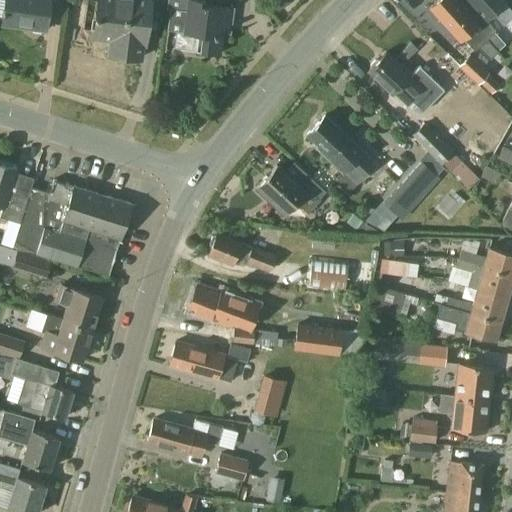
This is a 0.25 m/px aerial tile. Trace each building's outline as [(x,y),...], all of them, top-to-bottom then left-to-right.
[(28,28),(45,30),(49,0),(5,0),(3,21),(29,24),(28,28)] [(112,54),(140,58),(142,43),(144,43),(150,0),(98,0),(94,33),(114,36),(112,54)] [(196,51),(220,54),(224,22),(229,23),(231,9),(204,5),(204,0),(202,0),(167,0),(166,9),(187,11),(184,32),(199,34),(196,51)] [(478,47),(489,59),(498,51),(497,50),(487,38),(494,32),(496,30),(486,20),(507,2),(505,0),(437,0),(429,9),(460,43),(464,39),(474,50),(478,47)] [(494,32),(487,38),(497,50),(505,44),(494,32)] [(403,105),(420,110),(434,94),(402,63),(400,66),(386,52),(368,71),(393,94),(403,105)] [(458,65),(489,96),(500,85),(488,74),(490,72),(470,53),(458,65)] [(348,168),(361,179),(376,165),(325,115),(306,134),(319,147),(317,149),(343,174),(348,168)] [(412,134),(467,189),(481,176),(486,165),(485,165),(486,164),(444,121),(433,131),(424,122),(412,134)] [(498,156),(511,162),(511,150),(503,146),(498,156)] [(440,176),(421,159),(383,202),(398,214),(409,202),(414,206),(440,176)] [(0,211),(0,217),(19,224),(27,197),(8,191),(15,168),(0,163),(0,207),(1,208),(0,211)] [(292,177),(278,163),(255,188),(263,196),(265,194),(285,213),(297,200),(308,211),(326,192),(301,168),(292,177)] [(486,165),(481,176),(496,182),(501,171),(486,165)] [(12,246),(107,275),(119,238),(120,239),(130,204),(53,180),(47,199),(29,193),(12,246)] [(245,263),(268,272),(274,255),(241,243),(217,234),(208,256),(232,265),(233,262),(238,263),(240,258),(246,260),(245,263)] [(458,258),(511,273),(511,252),(488,246),(485,256),(460,250),(458,258)] [(12,267),(46,278),(51,260),(17,249),(16,250),(12,267)] [(312,257),(308,288),(344,292),(348,261),(312,257)] [(379,273),(407,276),(408,261),(381,258),(379,273)] [(506,297),(511,277),(511,273),(458,258),(456,267),(470,272),(466,286),(476,289),(506,297)] [(254,307),(196,285),(188,306),(221,319),(229,322),(231,318),(247,324),(254,307)] [(371,308),(397,316),(404,293),(377,285),(371,308)] [(63,321),(91,330),(101,298),(61,286),(56,302),(68,305),(64,318),(63,321)] [(434,301),(500,320),(506,297),(476,289),(472,303),(436,293),(434,301)] [(495,339),(500,320),(434,301),(432,301),(431,305),(438,307),(435,317),(436,317),(434,328),(453,333),(454,328),(465,331),(495,339)] [(82,361),(91,330),(63,321),(64,318),(47,313),(42,331),(46,332),(41,348),(82,361)] [(326,349),(329,325),(285,321),(283,345),(326,349)] [(232,341),(253,344),(254,328),(234,326),(232,341)] [(0,351),(19,357),(24,340),(0,333),(0,351)] [(388,360),(445,366),(447,346),(390,340),(388,360)] [(207,374),(230,380),(236,358),(175,341),(169,363),(207,374)] [(455,395),(488,399),(492,366),(459,363),(455,394),(455,395)] [(258,394),(254,409),(276,415),(280,400),(285,380),(263,375),(258,394)] [(72,390),(37,380),(29,408),(64,418),(72,390)] [(352,404),(385,407),(387,388),(354,385),(352,404)] [(485,432),(488,399),(455,395),(455,394),(440,392),(438,411),(453,412),(452,428),(485,432)] [(22,462),(48,470),(58,438),(31,430),(35,419),(5,410),(0,425),(0,436),(27,444),(22,462)] [(148,440),(202,455),(205,441),(218,444),(223,427),(195,419),(192,428),(154,418),(148,440)] [(410,441),(432,443),(434,443),(436,427),(412,424),(410,441)] [(408,454),(430,458),(432,443),(410,441),(408,454)] [(214,472),(242,479),(247,460),(219,452),(214,472)] [(447,492),(478,495),(481,464),(450,461),(447,491),(447,492)] [(8,508),(22,511),(36,511),(44,485),(17,476),(20,468),(0,462),(0,487),(13,491),(8,508)] [(476,511),(478,495),(447,492),(447,491),(430,489),(428,497),(446,499),(444,511),(476,511)] [(192,511),(193,511),(132,495),(127,511),(192,511)]
